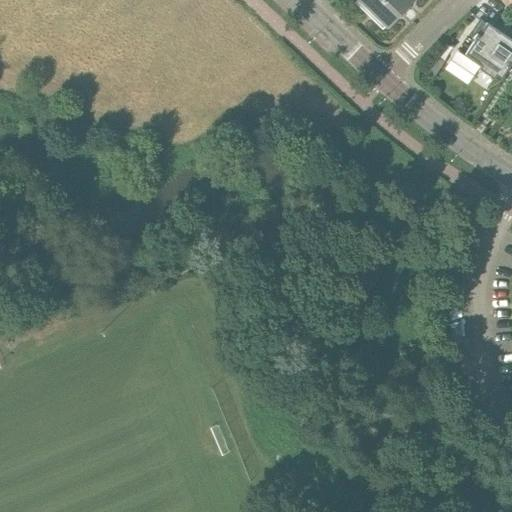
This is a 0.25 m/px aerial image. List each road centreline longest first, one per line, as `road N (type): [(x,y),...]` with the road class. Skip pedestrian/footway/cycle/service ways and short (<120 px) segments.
road 1 (unclassified): [(511,488),(491,427),(477,294),(481,265),(511,201)]
road 2 (tertiary): [(511,174),(384,77)]
